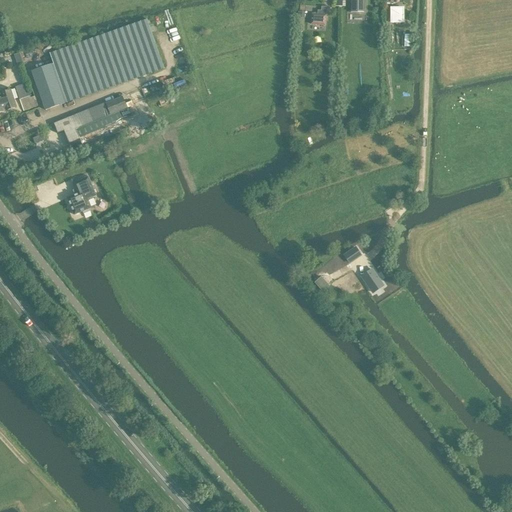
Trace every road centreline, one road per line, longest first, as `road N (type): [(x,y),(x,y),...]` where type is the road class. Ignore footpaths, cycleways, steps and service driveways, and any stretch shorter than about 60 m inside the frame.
road 1 (unclassified): [(0,207),(254,511)]
road 2 (primary): [(192,511),(0,280)]
